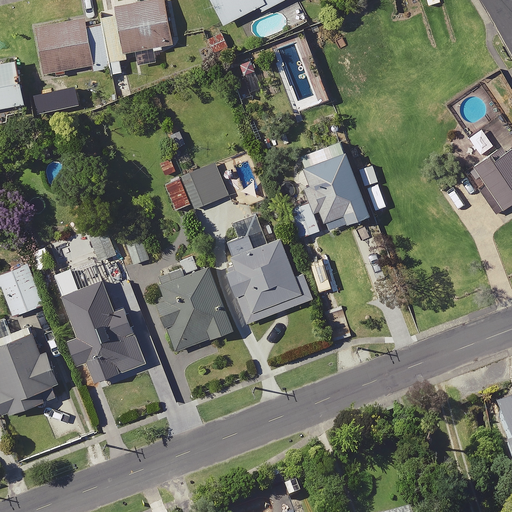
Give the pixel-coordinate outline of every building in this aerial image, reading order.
[(156,0),(118,8),(101,11),(103,23),(91,25),(89,18),(58,24),(67,70),(94,65),(95,71),(112,68),(113,75),(125,73),(123,62),(129,61),(128,54),(176,44),(167,0),(156,0)] [(310,23),(298,0),(213,0),(227,26),(264,7),(266,11),(279,4),(293,32),(310,23)] [(231,48),(224,33),(209,39),(216,54),(231,48)] [(0,59),(0,123),(28,119),(19,56),(0,59)] [(496,147),(485,130),(472,138),(483,155),(496,147)] [(446,135),(434,131),(426,153),(439,157),(446,135)] [(375,165),(356,171),(346,141),(304,155),(327,231),(374,217),(365,188),(381,183),(375,165)] [(469,174),(498,217),(511,207),(511,153),(498,163),(494,157),(469,174)] [(178,210),(196,205),(197,208),(213,203),(205,178),(189,183),(187,175),(169,181),(178,210)] [(321,232),(314,203),(294,209),(301,237),(321,232)] [(236,226),(241,238),(230,242),(238,263),(230,266),(250,322),(315,299),(305,273),(298,275),(284,238),(267,245),(257,218),(236,226)] [(117,255),(112,233),(95,237),(100,259),(117,255)] [(152,259),(146,234),(129,238),(135,263),(152,259)] [(53,267),(47,248),(33,252),(39,271),(53,267)] [(45,304),(29,264),(0,275),(0,279),(15,317),(45,304)] [(234,331),(212,265),(164,282),(170,299),(162,302),(178,350),(234,331)] [(59,274),(67,296),(82,338),(73,341),(86,379),(96,375),(98,382),(147,364),(128,310),(119,313),(103,268),(83,275),(80,267),(59,274)] [(43,353),(35,333),(0,346),(0,379),(4,388),(0,389),(0,398),(7,417),(59,397),(54,385),(61,383),(48,351),(43,353)] [(511,411),(500,416),(511,448),(511,411)]
